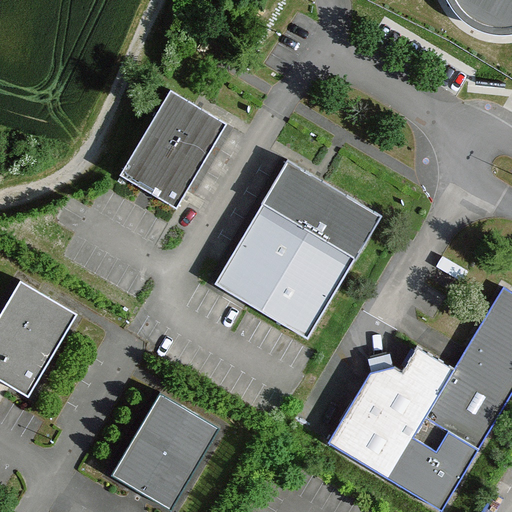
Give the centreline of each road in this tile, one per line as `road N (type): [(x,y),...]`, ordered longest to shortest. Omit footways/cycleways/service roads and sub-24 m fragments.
road 1 (track): [(0,199),(55,183),(100,143),(161,0)]
road 2 (unclassified): [(468,145),(324,54)]
road 3 (unknown): [(244,511),(323,391)]
